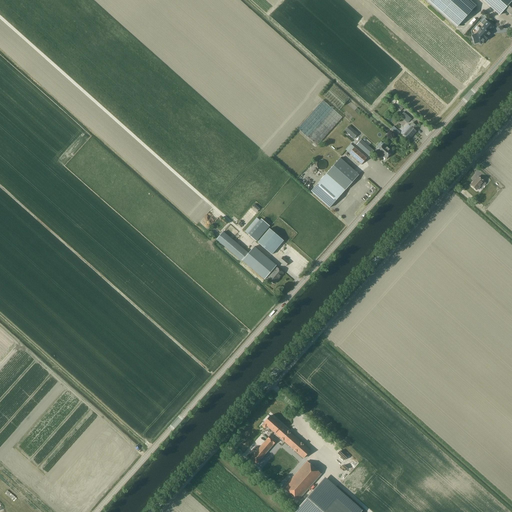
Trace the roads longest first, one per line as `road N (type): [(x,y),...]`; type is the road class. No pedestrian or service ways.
road 1 (tertiary): [(511,47),(95,511)]
road 2 (secondary): [(151,511),(511,107)]
road 3 (track): [(0,16),(213,206)]
